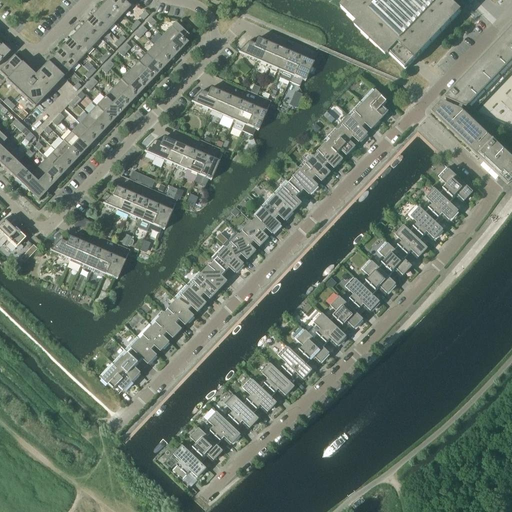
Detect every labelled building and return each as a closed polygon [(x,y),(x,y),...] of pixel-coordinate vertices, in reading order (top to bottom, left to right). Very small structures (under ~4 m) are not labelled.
[(106,0),(99,8),(115,23),(122,16),(106,0)] [(106,0),(122,16),(130,7),(122,0),(106,0)] [(348,0),(344,4),(340,8),(358,25),(359,24),(366,30),(365,32),(367,31),(374,38),(373,39),(374,38),(382,45),(381,47),(382,46),(389,52),(388,54),(389,55),(405,71),(410,66),(418,57),(461,12),(448,0),(348,0)] [(115,23),(99,8),(91,16),(107,31),(115,23)] [(470,9),(467,12),(476,20),(478,17),(470,9)] [(139,17),(143,21),(148,15),(144,11),(139,17)] [(91,16),(84,24),(100,39),(107,31),(91,16)] [(156,23),(150,18),(146,22),(151,27),(156,23)] [(175,23),(162,37),(178,53),(187,43),(184,40),(188,36),(175,23)] [(84,24),(76,32),(92,47),(100,39),(84,24)] [(142,27),(138,31),(143,36),(147,31),(142,27)] [(511,27),(501,39),(502,40),(498,44),(498,43),(444,99),(485,117),(484,120),(511,132),(511,27)] [(143,36),(138,31),(134,35),(139,40),(143,36)] [(92,47),(76,32),(69,40),(85,55),(92,47)] [(178,53),(162,37),(153,46),(170,61),(178,53)] [(260,62),(268,45),(261,42),(262,41),(257,39),(254,45),(248,42),(237,53),(247,57),(246,59),(253,62),(254,60),(258,61),(260,62)] [(85,55),(69,40),(62,47),(78,62),(85,55)] [(126,44),(122,48),(127,53),(131,49),(126,44)] [(2,45),(0,46),(0,63),(10,53),(2,45)] [(260,62),(258,61),(257,64),(264,67),(265,65),(269,66),(271,67),(279,50),(268,45),(260,62)] [(170,61),(153,46),(145,54),(162,70),(170,61)] [(62,47),(54,55),(70,70),(78,62),(62,47)] [(127,53),(122,48),(117,53),(122,58),(127,53)] [(271,67),(269,66),(268,69),(275,72),(277,70),(280,71),(282,72),(290,55),(279,50),(271,67)] [(162,70),(145,54),(137,63),(153,79),(162,70)] [(54,55),(47,63),(63,78),(70,70),(54,55)] [(282,72),(280,71),(279,73),(281,75),(280,78),(288,82),(291,76),(293,77),(301,59),(290,55),(282,72)] [(0,74),(6,80),(21,64),(13,56),(0,70),(0,74)] [(291,76),(288,82),(299,86),(302,81),(304,82),(312,64),(301,59),(293,77),(291,76)] [(105,66),(110,71),(114,66),(109,62),(105,66)] [(21,64),(6,80),(5,81),(34,109),(63,78),(47,63),(34,76),(21,64)] [(137,63),(128,72),(145,87),(153,79),(137,63)] [(110,71),(105,66),(101,70),(106,75),(110,71)] [(145,87),(128,72),(120,80),(137,96),(145,87)] [(88,83),(94,88),(98,84),(93,79),(88,83)] [(120,80),(112,89),(129,105),(137,96),(120,80)] [(94,88),(88,83),(84,88),(89,92),(94,88)] [(253,86),(250,93),(256,95),(259,89),(253,86)] [(129,105),(112,89),(104,98),(120,114),(129,105)] [(201,92),(190,102),(200,106),(199,109),(206,112),(207,110),(211,111),(213,112),(220,95),(214,92),(215,91),(210,89),(207,94),(201,92)] [(373,90),(360,103),(379,121),(386,115),(381,110),(387,103),(373,90)] [(294,92),(289,106),(296,109),(301,95),(294,92)] [(211,111),(210,113),(217,117),(218,114),(222,116),(224,117),(231,99),(220,95),(213,112),(211,111)] [(72,101),(77,106),(81,101),(76,97),(72,101)] [(120,114),(104,98),(95,107),(112,122),(120,114)] [(222,116),(221,118),(228,121),(229,119),(233,121),(235,121),(242,104),(231,99),(224,117),(222,116)] [(77,106),(72,101),(68,105),(73,110),(77,106)] [(441,102),(429,115),(460,145),(477,160),(480,158),(484,162),(481,164),(498,180),(505,187),(511,180),(511,158),(477,126),(460,110),(441,102)] [(360,103),(348,116),(362,129),(368,123),(373,128),(379,121),(360,103)] [(234,124),(232,129),(241,133),(241,132),(243,128),(244,125),(246,126),(253,109),(242,104),(235,121),(233,121),(232,123),(234,124)] [(112,122),(95,107),(87,115),(104,131),(112,122)] [(243,128),(241,132),(252,136),(255,130),(257,131),(265,114),(253,109),(246,126),(244,125),(243,128)] [(59,114),(55,118),(60,123),(64,119),(59,114)] [(104,131),(87,115),(79,124),(95,140),(104,131)] [(362,129),(348,116),(336,129),(350,142),(356,136),(361,141),(367,134),(367,135),(368,134),(362,129)] [(60,123),(55,118),(51,123),(56,127),(60,123)] [(16,129),(20,124),(16,120),(12,125),(16,129)] [(25,129),(20,124),(16,129),(20,133),(25,129)] [(79,124),(70,133),(87,149),(95,140),(79,124)] [(47,127),(43,131),(47,136),(51,131),(47,127)] [(350,142),(336,129),(323,142),(326,145),(337,155),(343,149),(348,154),(354,147),(355,148),(355,147),(350,142)] [(28,143),(33,137),(29,133),(23,139),(28,143)] [(87,149),(70,133),(62,141),(79,157),(87,149)] [(153,141),(143,152),(153,156),(152,158),(159,162),(160,159),(164,161),(166,162),(173,144),(167,142),(168,141),(162,138),(160,144),(153,141)] [(6,140),(0,145),(0,163),(15,148),(6,140)] [(62,141),(54,150),(71,166),(79,157),(62,141)] [(42,147),(38,143),(33,148),(38,152),(42,147)] [(164,161),(163,163),(170,166),(171,164),(175,165),(177,166),(184,149),(173,144),(166,162),(164,161)] [(326,145),(314,158),(325,168),(331,162),(336,167),(342,160),(342,161),(343,160),(337,155),(326,145)] [(15,148),(0,163),(0,165),(12,177),(21,168),(17,164),(24,157),(15,148)] [(175,165),(174,168),(181,171),(182,169),(186,170),(188,171),(195,154),(184,149),(177,166),(175,165)] [(54,150),(46,159),(62,175),(71,166),(54,150)] [(29,159),(33,155),(28,151),(24,155),(29,159)] [(186,170),(185,173),(196,177),(198,178),(199,176),(206,159),(195,154),(188,171),(186,170)] [(325,168),(314,158),(311,155),(298,169),(301,171),(312,182),(313,181),(318,175),(324,180),(330,174),(330,173),(325,168)] [(62,175),(46,159),(37,168),(54,183),(62,175)] [(198,178),(196,183),(205,188),(205,187),(208,180),(210,181),(218,163),(217,163),(206,159),(199,176),(198,178)] [(29,176),(21,168),(12,177),(37,201),(46,192),(29,176)] [(54,183),(37,168),(29,176),(46,192),(54,183)] [(439,194),(449,204),(457,195),(463,202),(472,193),(447,168),(446,169),(438,177),(447,186),(439,194)] [(301,171),(289,184),(300,194),(306,188),(311,193),(317,187),(318,187),(318,186),(313,181),(312,182),(301,171)] [(132,172),(129,179),(140,184),(143,177),(132,172)] [(286,181),(274,194),(293,213),(299,206),(294,201),(300,194),(289,184),(286,181)] [(432,205),(424,213),(434,223),(442,215),(449,221),(457,212),(457,213),(458,212),(449,204),(439,194),(432,187),(431,188),(434,191),(426,199),(432,205)] [(109,196),(102,204),(106,205),(105,208),(112,211),(113,209),(117,210),(119,211),(126,194),(120,191),(121,190),(115,188),(111,197),(109,196)] [(176,199),(178,200),(182,191),(177,189),(173,199),(176,201),(176,199)] [(117,210),(115,215),(126,220),(127,217),(128,215),(130,216),(137,199),(126,194),(119,211),(117,210)] [(293,213),(274,194),(261,208),(264,211),(264,210),(275,221),(275,220),(281,214),(287,219),(293,213)] [(190,195),(185,205),(191,207),(195,197),(190,195)] [(128,215),(127,217),(134,221),(135,218),(139,220),(141,221),(148,203),(137,199),(130,216),(128,215)] [(139,220),(135,228),(146,232),(150,225),(152,225),(159,208),(148,203),(141,221),(139,220)] [(434,223),(424,213),(417,206),(416,206),(416,207),(408,215),(417,224),(409,232),(420,241),(427,233),(434,239),(442,231),(443,231),(434,223)] [(150,225),(146,232),(149,233),(150,230),(158,234),(160,229),(161,229),(163,230),(171,213),(170,213),(159,208),(152,225),(150,225)] [(264,210),(264,211),(252,223),(263,233),(269,227),(274,232),(280,226),(281,226),(275,220),(275,221),(264,210)] [(82,217),(74,226),(86,231),(87,231),(86,231),(87,231),(87,232),(91,223),(82,217)] [(18,245),(25,239),(15,229),(13,231),(4,221),(3,222),(2,220),(0,222),(0,239),(3,236),(7,240),(6,240),(9,243),(10,243),(15,248),(18,245)] [(263,233),(252,223),(249,220),(249,221),(252,224),(240,236),(251,246),(257,240),(262,245),(268,239),(269,239),(263,233)] [(420,241),(409,232),(401,224),(401,225),(404,228),(396,236),(401,242),(394,250),(404,260),(412,252),(418,258),(427,249),(427,250),(428,249),(420,241)] [(251,246),(240,236),(237,233),(224,246),(238,260),(244,253),(249,258),(255,252),(256,252),(251,246)] [(220,234),(216,238),(223,245),(227,241),(220,234)] [(124,235),(120,244),(127,247),(131,238),(124,235)] [(60,240),(49,251),(59,255),(58,257),(65,261),(66,258),(70,260),(72,261),(80,243),(73,241),(74,240),(69,237),(66,243),(60,240)] [(404,260),(394,250),(385,242),(385,243),(377,252),(386,260),(378,268),(388,278),(396,270),(403,276),(411,267),(411,268),(412,267),(404,260)] [(70,260),(69,262),(76,265),(77,263),(81,265),(83,265),(91,248),(80,243),(72,261),(70,260)] [(238,260),(224,246),(211,260),(214,263),(225,273),(232,266),(237,271),(243,265),(244,265),(238,260)] [(81,265),(80,267),(87,270),(88,268),(92,269),(94,270),(102,253),(91,248),(83,265),(81,265)] [(92,269),(91,272),(98,275),(99,273),(103,274),(105,275),(113,258),(102,253),(94,270),(92,269)] [(103,274),(102,277),(104,278),(105,275),(114,279),(116,280),(124,263),(113,258),(105,275),(103,274)] [(388,278),(378,268),(369,260),(369,261),(361,270),(368,277),(360,285),(372,296),(380,288),(387,294),(395,285),(395,286),(396,285),(388,278)] [(214,263),(203,275),(219,291),(225,284),(219,279),(225,273),(214,263)] [(200,272),(187,286),(201,299),(207,293),(212,297),(219,291),(203,275),(200,272)] [(372,296),(360,285),(353,278),(353,279),(345,287),(353,296),(346,304),(356,313),(364,305),(370,312),(379,303),(372,296)] [(201,299),(187,286),(174,299),(177,302),(188,312),(189,312),(195,306),(200,311),(206,304),(207,304),(201,299)] [(337,313),(329,321),(339,331),(347,323),(354,329),(362,320),(362,321),(363,320),(356,313),(346,304),(337,295),(336,296),(339,299),(331,308),(337,313)] [(177,302),(165,314),(176,325),(182,319),(187,324),(193,317),(194,318),(194,317),(189,312),(188,312),(177,302)] [(162,312),(150,325),(164,338),(170,332),(175,337),(181,330),(181,331),(182,330),(176,325),(165,314),(162,312)] [(339,331),(329,321),(320,313),(319,313),(323,316),(314,325),(320,330),(312,338),(323,348),(330,340),(337,346),(345,338),(346,338),(346,337),(339,331)] [(164,338),(150,325),(138,338),(152,351),(157,345),(163,350),(169,343),(169,344),(169,343),(164,338)] [(323,348),(312,338),(303,330),(302,330),(303,330),(294,339),(303,347),(295,355),(306,365),(313,357),(320,363),(328,354),(329,355),(329,354),(323,348)] [(152,351),(138,338),(125,351),(139,364),(145,358),(150,363),(156,356),(156,357),(157,356),(152,351)] [(306,365),(295,355),(286,346),(285,347),(277,356),(286,364),(278,372),(288,382),(296,374),(303,380),(311,371),(311,372),(312,371),(306,365)] [(125,351),(112,364),(132,382),(138,376),(133,371),(139,364),(125,351)] [(268,380),(261,389),(271,398),(279,390),(285,396),(294,388),(294,387),(288,382),(278,372),(268,363),(271,366),(263,375),(268,380)] [(132,382),(112,364),(100,377),(114,391),(120,384),(125,389),(132,382)] [(271,398),(261,389),(250,379),(242,388),(251,397),(243,405),(253,414),(261,406),(267,413),(276,404),(277,404),(271,398)] [(253,414),(243,405),(232,395),(232,396),(224,405),(233,413),(225,421),(235,430),(243,422),(249,429),(258,420),(259,420),(253,414)] [(214,429),(206,437),(217,446),(224,438),(231,444),(239,436),(240,436),(240,435),(235,430),(225,421),(214,411),(217,414),(209,423),(214,429)] [(217,446),(206,437),(197,427),(196,428),(199,431),(191,439),(197,445),(189,453),(199,463),(207,455),(214,461),(222,452),(223,452),(217,446)] [(199,463),(189,453),(180,444),(180,445),(183,448),(175,457),(180,462),(172,471),(182,481),(190,472),(197,478),(205,469),(206,470),(206,469),(199,463)]
